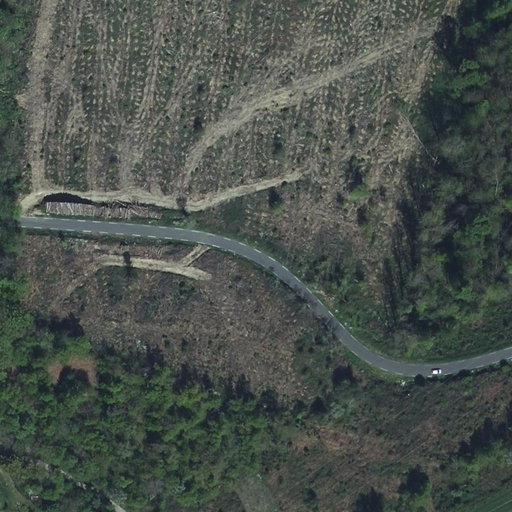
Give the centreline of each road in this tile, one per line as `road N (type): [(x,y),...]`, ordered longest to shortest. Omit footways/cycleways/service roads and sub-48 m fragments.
road 1 (unclassified): [(0,219),(159,231),(246,251),(294,282),(369,357),(392,366),(459,366),(511,351)]
road 2 (unclassified): [(0,448),(92,489),(120,511)]
